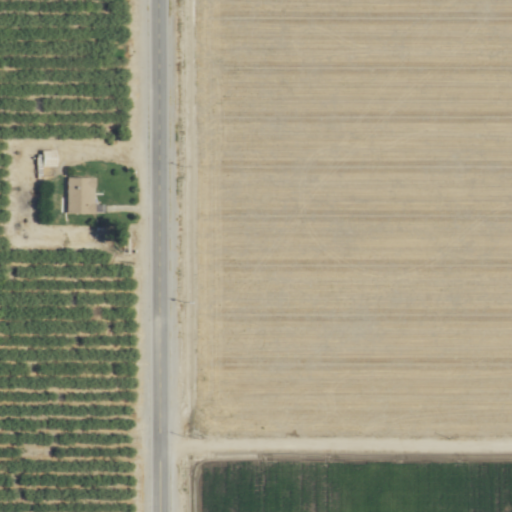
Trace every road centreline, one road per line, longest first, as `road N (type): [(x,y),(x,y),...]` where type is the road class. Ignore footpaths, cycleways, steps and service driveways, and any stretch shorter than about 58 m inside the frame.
road 1 (tertiary): [(155,0),(157,511)]
road 2 (residential): [(157,444),(511,444)]
